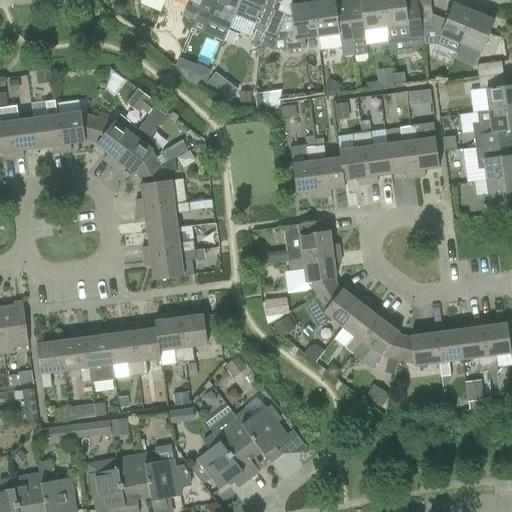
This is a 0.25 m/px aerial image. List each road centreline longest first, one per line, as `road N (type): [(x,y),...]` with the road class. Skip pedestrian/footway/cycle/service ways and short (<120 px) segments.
road 1 (residential): [(451,240),(421,211),(367,217),(370,263),(413,296),(511,282)]
road 2 (residential): [(27,261),(19,187),(82,181),(101,194)]
road 3 (residential): [(101,194),(107,266),(41,275),(27,261)]
